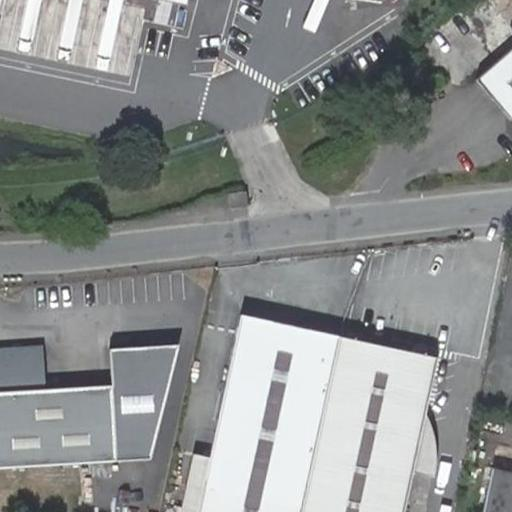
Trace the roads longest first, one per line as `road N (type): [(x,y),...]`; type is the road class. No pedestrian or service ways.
road 1 (unclassified): [(0,259),(511,206)]
road 2 (unknown): [(268,66),(395,14)]
